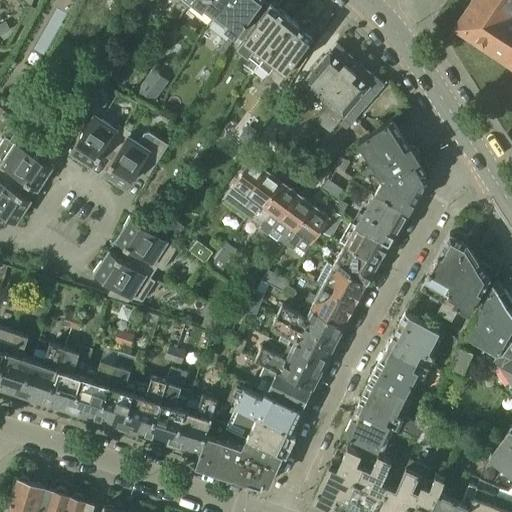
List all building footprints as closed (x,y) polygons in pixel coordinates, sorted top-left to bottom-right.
[(195,0),(203,5),(206,1),(218,11),(225,0),(195,0)] [(225,0),(218,11),(213,16),(224,25),(232,31),(225,40),(228,43),(235,34),(249,17),(251,14),(260,0),(225,0)] [(256,22),(237,45),(249,54),(243,61),(252,68),(292,18),(272,2),(270,4),(264,0),(260,0),(251,14),(249,17),(256,22)] [(511,0),(472,0),(457,24),(511,60),(511,0)] [(252,68),(250,70),(263,79),(270,71),(278,77),(289,64),(298,72),(319,39),(313,34),(292,18),(252,68)] [(6,20),(0,23),(0,34),(11,29),(6,20)] [(312,86),(288,114),(299,123),(321,141),(322,139),(326,142),(343,121),(348,125),(352,120),(377,89),(370,83),(369,83),(356,72),(356,71),(350,65),(349,66),(348,67),(345,64),(346,63),(347,62),(345,61),(344,61),(330,49),(305,79),(312,86)] [(102,52),(91,73),(108,81),(119,61),(102,52)] [(117,70),(112,80),(121,85),(126,75),(117,70)] [(149,76),(140,89),(156,101),(165,87),(149,76)] [(280,97),(286,89),(280,85),(274,93),(280,97)] [(38,99),(27,116),(50,129),(60,112),(38,99)] [(95,113),(71,150),(93,164),(102,151),(107,155),(113,158),(128,135),(129,135),(132,130),(125,126),(119,122),(115,127),(95,113)] [(288,114),(277,128),(309,155),(321,141),(299,123),(288,114)] [(392,117),(360,139),(373,161),(383,176),(382,177),(384,180),(420,157),(420,152),(416,146),(410,144),(409,145),(392,117)] [(6,135),(0,143),(0,162),(27,180),(38,187),(52,165),(33,153),(41,142),(18,127),(11,138),(6,135)] [(113,158),(104,171),(126,185),(138,167),(149,174),(164,152),(169,144),(149,131),(145,132),(138,142),(129,135),(128,135),(113,158)] [(340,155),(334,165),(345,171),(350,160),(340,155)] [(226,192),(223,196),(237,206),(256,220),(287,180),(269,166),(269,167),(255,156),(236,179),(226,192)] [(373,161),(352,175),(376,188),(409,207),(426,178),(425,171),(418,159),(419,158),(420,157),(384,180),(382,177),(383,176),(373,161)] [(0,209),(17,220),(31,198),(20,191),(24,186),(27,180),(0,162),(0,209)] [(287,180),(256,220),(263,225),(261,227),(271,234),(303,193),(287,180)] [(376,188),(358,222),(390,240),(409,207),(376,188)] [(271,234),(270,234),(278,240),(280,238),(287,243),(317,204),(303,193),(271,234)] [(341,199),(335,210),(342,214),(348,203),(341,199)] [(317,204),(287,243),(303,255),(312,243),(316,238),(321,230),(331,216),(317,204)] [(152,205),(145,219),(159,226),(166,213),(152,205)] [(331,216),(321,230),(329,234),(332,235),(343,215),(335,211),(331,216)] [(171,215),(161,229),(175,239),(185,225),(171,215)] [(131,216),(117,238),(132,248),(128,253),(125,259),(151,276),(155,271),(158,265),(163,268),(177,247),(167,240),(131,216)] [(358,222),(346,243),(378,261),(390,240),(358,222)] [(427,273),(422,283),(434,290),(445,297),(473,251),(473,250),(467,240),(465,239),(466,237),(466,236),(465,233),(458,229),(455,231),(454,230),(452,232),(450,231),(427,273)] [(321,230),(316,238),(323,244),(329,234),(321,230)] [(197,238),(189,249),(206,261),(213,250),(197,238)] [(227,241),(213,261),(223,268),(237,248),(227,241)] [(346,243),(335,264),(367,281),(378,261),(346,243)] [(110,249),(96,271),(114,283),(108,293),(129,299),(133,293),(143,299),(156,279),(151,276),(125,259),(110,249)] [(473,250),(473,251),(445,297),(440,306),(452,313),(456,307),(467,314),(489,275),(487,274),(488,264),(486,263),(486,262),(480,258),(479,260),(478,259),(479,258),(473,250)] [(329,261),(318,281),(324,284),(355,301),(367,281),(335,264),(329,261)] [(269,269),(263,278),(284,288),(289,279),(269,269)] [(243,272),(237,280),(249,289),(255,281),(243,272)] [(511,301),(504,289),(499,292),(492,282),(465,333),(469,336),(466,342),(494,359),(507,336),(511,328),(511,301)] [(287,284),(283,291),(294,297),(297,291),(295,288),(287,284)] [(312,292),(306,302),(312,305),(343,322),(345,319),(355,301),(324,284),(318,295),(312,292)] [(256,290),(252,301),(260,304),(264,293),(256,290)] [(17,294),(12,307),(20,310),(25,297),(17,294)] [(25,297),(20,310),(28,312),(33,299),(25,297)] [(252,301),(248,312),(256,315),(260,304),(252,301)] [(238,302),(234,313),(245,316),(249,306),(238,302)] [(282,302),(277,313),(333,343),(343,322),(312,305),(307,314),(282,302)] [(208,309),(204,322),(225,329),(230,316),(208,309)] [(68,310),(64,323),(71,325),(75,313),(68,310)] [(393,333),(393,334),(389,343),(430,364),(435,354),(428,350),(440,328),(405,310),(400,319),(401,320),(395,332),(393,331),(393,333)] [(75,313),(71,325),(79,328),(83,315),(75,313)] [(277,313),(271,325),(295,338),(291,347),(323,363),(333,343),(277,313)] [(0,371),(14,330),(0,325),(0,371)] [(118,326),(114,339),(122,341),(126,328),(118,326)] [(126,328),(122,341),(130,344),(134,331),(126,328)] [(14,330),(0,371),(0,383),(12,388),(13,391),(21,394),(22,391),(34,357),(22,354),(28,335),(14,330)] [(238,336),(234,348),(242,351),(247,340),(238,336)] [(511,380),(509,382),(510,384),(511,382),(511,338),(507,336),(494,359),(502,362),(502,364),(511,378),(511,380)] [(22,391),(21,394),(29,396),(32,395),(48,400),(65,346),(50,342),(47,352),(37,348),(34,357),(22,391)] [(65,346),(48,400),(63,405),(65,408),(72,410),(73,408),(87,365),(93,347),(78,342),(75,350),(65,346)] [(170,342),(166,356),(174,358),(178,345),(170,342)] [(377,363),(372,374),(407,391),(417,371),(424,375),(430,364),(389,343),(385,350),(384,349),(383,351),(384,352),(378,364),(377,363)] [(262,344),(256,357),(266,362),(313,385),(323,363),(291,347),(286,356),(262,344)] [(473,350),(460,344),(450,368),(452,369),(462,374),(473,350)] [(178,345),(174,358),(182,361),(186,347),(178,345)] [(116,363),(99,416),(114,421),(115,424),(123,427),(124,425),(139,381),(128,377),(131,368),(135,354),(121,350),(116,363)] [(73,408),(72,410),(80,413),(83,411),(99,416),(116,363),(101,358),(98,368),(87,365),(73,408)] [(217,360),(213,373),(220,376),(224,362),(217,360)] [(266,362),(260,375),(271,381),(267,390),(302,407),(313,385),(266,362)] [(167,380),(150,433),(164,438),(166,441),(174,444),(175,442),(186,407),(192,391),(181,387),(182,384),(183,385),(187,371),(172,366),(167,380)] [(367,384),(361,396),(355,407),(356,407),(392,424),(419,436),(424,425),(396,412),(407,391),(372,374),(367,383),(367,384)] [(124,425),(123,427),(131,430),(134,428),(150,433),(167,380),(152,375),(149,384),(139,381),(124,425)] [(243,384),(234,402),(291,430),(302,407),(267,390),(265,389),(262,394),(243,384)] [(175,442),(174,444),(181,446),(184,445),(201,450),(206,433),(218,397),(203,392),(197,411),(186,407),(175,442)] [(223,424),(247,436),(281,452),(291,430),(234,402),(223,424)] [(392,424),(356,407),(345,430),(380,448),(392,424)] [(511,425),(490,453),(491,459),(511,475),(511,425)] [(241,445),(206,433),(201,450),(197,462),(206,465),(207,464),(222,470),(224,473),(230,475),(233,473),(250,479),(250,480),(261,484),(262,482),(266,480),(268,481),(281,452),(247,436),(241,445)] [(318,503),(323,506),(329,503),(331,504),(334,497),(346,502),(364,464),(357,461),(361,452),(348,446),(337,468),(329,465),(314,497),(315,497),(318,503)] [(346,502),(359,508),(358,509),(360,509),(360,511),(375,511),(388,483),(381,480),(391,458),(378,453),(371,468),(364,464),(346,502)] [(396,487),(388,483),(375,511),(408,511),(419,489),(422,483),(430,466),(410,457),(396,487)] [(422,483),(419,489),(408,511),(429,511),(438,491),(444,478),(435,474),(429,486),(422,483)] [(6,500),(4,507),(4,510),(9,511),(8,511),(36,511),(45,485),(31,480),(29,476),(24,475),(21,476),(20,476),(13,499),(8,498),(6,500)] [(429,511),(466,511),(477,487),(477,485),(469,482),(462,500),(438,491),(429,511)] [(65,511),(71,493),(67,492),(67,491),(65,488),(60,486),(57,488),(45,485),(36,511),(65,511)] [(511,511),(511,499),(497,493),(496,494),(477,487),(466,511),(507,511),(508,511),(511,511)] [(71,493),(65,511),(92,511),(96,502),(84,498),(84,497),(82,493),(77,491),(73,493),(73,494),(71,493)]
